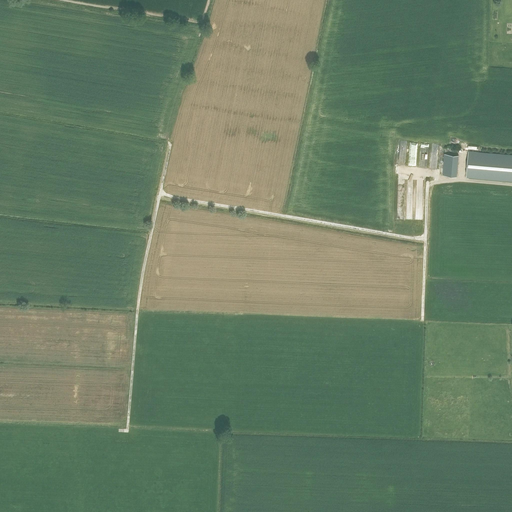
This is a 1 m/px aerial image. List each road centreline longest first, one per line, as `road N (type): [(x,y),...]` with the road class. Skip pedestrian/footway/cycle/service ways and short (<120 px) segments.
road 1 (track): [(159,192),(424,239),(421,319)]
road 2 (track): [(116,429),(127,430),(136,308),(170,143)]
